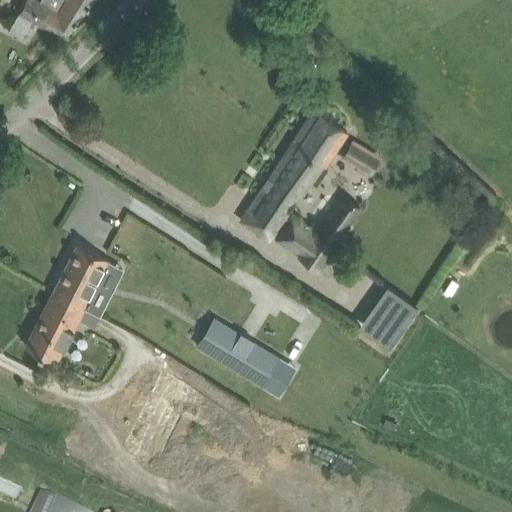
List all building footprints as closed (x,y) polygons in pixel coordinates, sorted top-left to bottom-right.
[(24,0),(9,29),(8,30),(28,41),(38,23),(65,37),(92,0),(62,0),(56,11),(39,1),(36,0),(24,0)] [(347,131),(330,120),(313,109),(241,219),(270,238),(329,159),(347,131)] [(371,173),(379,160),(351,142),(343,156),(371,173)] [(361,208),(344,195),(318,230),(293,211),(274,238),(300,257),(301,254),(330,275),(345,254),(333,246),(361,208)] [(77,243),(53,291),(86,308),(110,260),(77,243)] [(25,344),(58,361),(86,308),(53,291),(25,344)] [(200,343),(197,349),(213,358),(262,386),(265,380),(279,355),(255,341),(240,333),(216,319),(214,318),(200,343)] [(175,412),(183,416),(204,374),(171,358),(125,450),(150,463),(175,412)] [(215,385),(204,406),(239,426),(251,404),(215,385)] [(0,476),(0,511),(12,511),(24,487),(0,476)] [(84,511),(41,493),(32,511),(84,511)]
